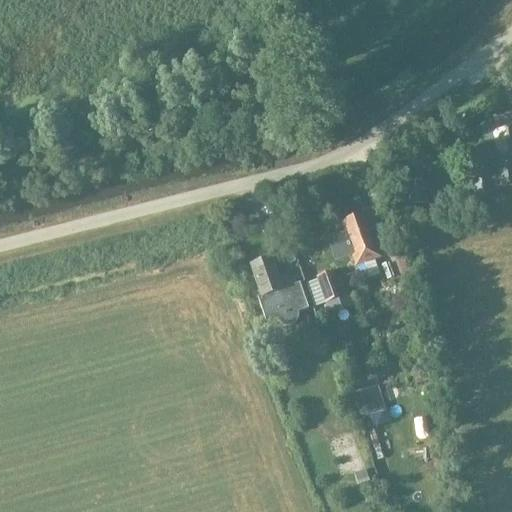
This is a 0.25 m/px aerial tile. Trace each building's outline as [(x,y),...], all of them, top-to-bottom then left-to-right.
[(511,187),(511,129),(491,132),(495,160),(487,162),(485,152),(468,154),(474,202),(492,200),(490,188),(492,188),(493,190),(511,187)] [(424,206),(422,182),(407,183),(409,207),(424,206)] [(375,258),(362,217),(342,223),(347,237),(341,239),(346,256),(351,255),(355,265),(375,258)] [(328,241),(335,259),(346,255),(339,237),(328,241)] [(375,262),(383,287),(398,282),(397,277),(405,274),(401,261),(391,264),(389,258),(375,262)] [(299,314),(298,312),(309,309),(301,283),(280,290),(270,260),(250,267),(260,299),(256,300),(264,323),(279,319),(279,320),(280,322),(280,323),(281,324),(282,325),(283,326),(286,328),(288,328),(290,328),(293,328),(294,327),(295,326),(296,325),(297,324),(298,323),(299,322),(299,320),(300,319),(300,318),(300,316),(299,315),(299,314)] [(307,285),(313,303),(325,298),(327,305),(344,299),(335,272),(317,279),(318,282),(307,285)]
